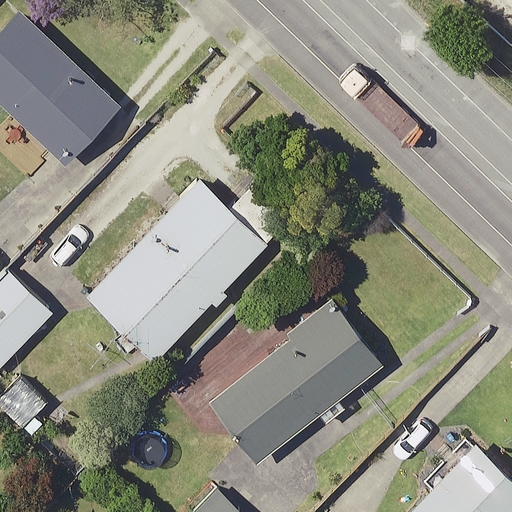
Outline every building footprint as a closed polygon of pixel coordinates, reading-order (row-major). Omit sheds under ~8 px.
[(119,112),(22,16),(0,38),(0,98),(67,165),(119,112)] [(230,208),(201,180),(88,296),(155,361),(293,219),(255,182),(230,208)] [(0,370),(55,310),(0,259),(0,370)] [(377,359),(327,301),(210,402),(260,459),(377,359)] [(49,403),(21,377),(0,399),(0,405),(25,429),(49,403)] [(173,425),(152,403),(112,443),(133,465),(173,425)] [(455,445),(438,429),(421,446),(438,463),(421,481),(432,491),(412,511),(511,511),(511,480),(465,435),(455,445)] [(245,511),(221,488),(197,511),(245,511)]
